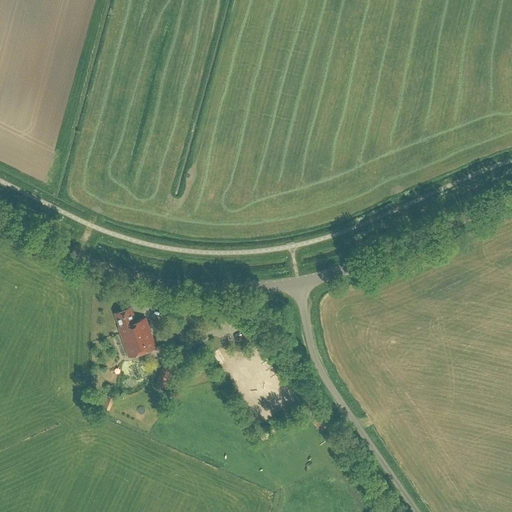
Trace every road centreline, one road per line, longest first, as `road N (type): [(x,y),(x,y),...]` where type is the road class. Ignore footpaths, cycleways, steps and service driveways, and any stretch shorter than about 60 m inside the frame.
road 1 (tertiary): [(297,284),(229,288),(124,274),(0,219)]
road 2 (unclassified): [(415,511),(318,367),(297,284)]
road 3 (tertiary): [(511,199),(297,284)]
